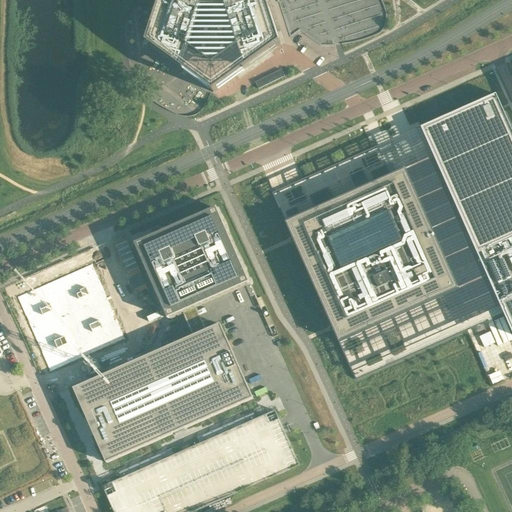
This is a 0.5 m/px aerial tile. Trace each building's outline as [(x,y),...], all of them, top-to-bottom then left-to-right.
[(161,0),(161,1),(159,8),(147,44),(179,67),(181,68),(210,90),(212,91),(214,93),(218,90),(246,69),(281,44),(277,33),(266,0),(161,0)] [(284,76),(281,69),(255,82),(258,89),(284,76)] [(467,331),(504,314),(489,281),(435,160),(422,131),(411,135),(408,137),(398,141),(393,143),(305,183),(300,185),(286,191),(275,196),(272,197),(285,227),(339,348),(354,381),(467,331)] [(250,283),(217,209),(198,217),(136,245),(150,276),(157,292),(169,319),(174,317),(182,313),(194,308),(229,292),(250,283)] [(100,259),(21,294),(46,351),(58,377),(137,342),(124,313),(100,259)] [(261,296),(255,299),(272,336),(278,333),(261,296)] [(188,325),(193,337),(205,332),(200,320),(194,308),(182,313),(188,325)] [(142,359),(74,389),(107,463),(179,431),(253,399),(233,353),(221,325),(205,332),(193,337),(153,355),(147,357),(142,359)] [(284,345),(278,348),(295,385),(301,382),(284,345)] [(247,375),(250,382),(264,376),(261,369),(247,375)] [(254,391),(256,397),(270,391),(268,385),(254,391)] [(305,389),(299,392),(312,422),(318,420),(305,389)] [(113,477),(128,511),(176,511),(302,456),(286,420),(284,415),(277,399),(189,438),(183,441),(178,443),(111,473),(113,477)]
